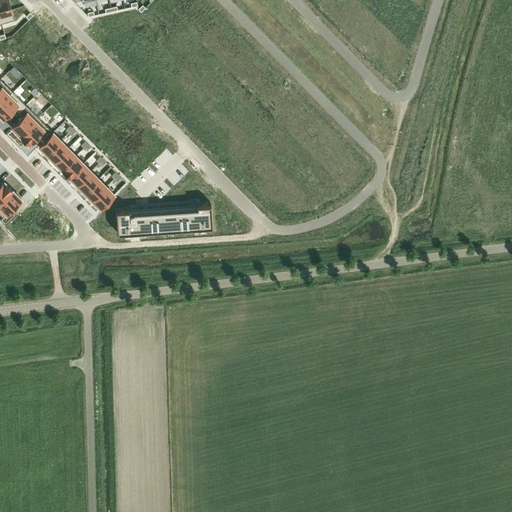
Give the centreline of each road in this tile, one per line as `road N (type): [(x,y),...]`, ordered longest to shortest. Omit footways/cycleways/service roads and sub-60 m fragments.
road 1 (residential): [(47,0),(277,229),(340,213),(376,182),(382,164)]
road 2 (unclassified): [(85,300),(511,247)]
road 3 (residential): [(293,0),(397,96),(413,88),(439,0)]
road 4 (residential): [(221,0),(382,164)]
road 5 (unclassified): [(85,300),(92,511)]
road 6 (track): [(89,242),(247,237),(265,223)]
road 7 (residential): [(0,141),(89,242)]
